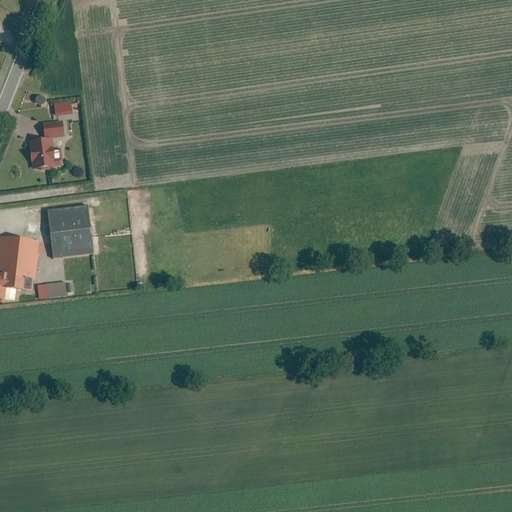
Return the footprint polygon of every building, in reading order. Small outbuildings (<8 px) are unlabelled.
[(52,117),(70,116),(69,103),(52,105),(52,117)] [(52,141),(29,144),(33,172),(64,168),(61,151),(53,152),(52,141)] [(88,208),(47,213),(53,263),(94,258),(88,208)] [(40,243),(0,238),(0,302),(4,303),(5,293),(33,296),(40,243)] [(36,285),(37,300),(66,298),(65,284),(36,285)]
